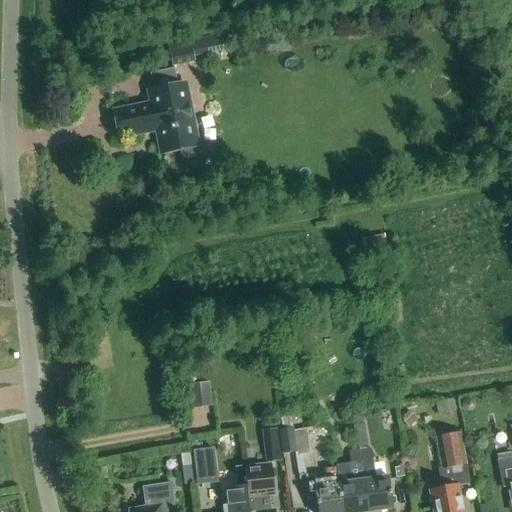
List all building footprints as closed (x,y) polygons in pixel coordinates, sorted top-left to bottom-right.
[(222,51),(219,35),(168,46),(172,67),(194,63),(193,57),(222,51)] [(194,157),(197,152),(184,86),(149,93),(151,105),(115,113),(120,137),(149,131),(158,136),(161,152),(179,148),(181,156),(186,159),(194,157)] [(188,384),(190,408),(211,406),(209,382),(188,384)] [(467,398),(465,401),(462,407),(467,412),(475,412),(477,406),(474,399),(467,398)] [(436,403),(438,415),(455,411),(453,400),(436,403)] [(401,419),(409,428),(417,420),(412,415),(407,413),(401,419)] [(362,414),(353,416),(355,426),(364,425),(362,414)] [(280,419),(282,430),(277,431),(281,456),(294,453),(295,457),(311,455),(306,430),(294,432),(291,417),(280,419)] [(463,511),(458,486),(456,476),(468,474),(460,434),(440,437),(446,468),(440,469),(444,489),(429,492),(433,511),(463,511)] [(213,448),(193,450),(197,485),(218,482),(214,448),(213,448)] [(388,478),(374,480),(369,449),(359,451),(368,511),(369,511),(392,508),(388,478)] [(196,483),(191,450),(191,454),(180,456),(184,484),(196,483)] [(341,511),(368,511),(359,451),(348,453),(350,466),(335,468),(336,479),(337,479),(338,486),(341,511)] [(511,458),(498,462),(503,486),(510,484),(511,494),(511,458)] [(270,511),(268,495),(275,494),(275,492),(277,489),(276,481),(273,479),(272,466),(245,469),(247,489),(248,511),(270,511)] [(324,470),(325,475),(312,477),(314,489),(317,511),(341,511),(338,486),(337,479),(336,479),(335,468),(324,470)] [(166,511),(166,510),(173,509),(170,485),(143,489),(145,508),(130,510),(129,511),(166,511)] [(248,511),(247,489),(226,491),(227,511),(248,511)]
